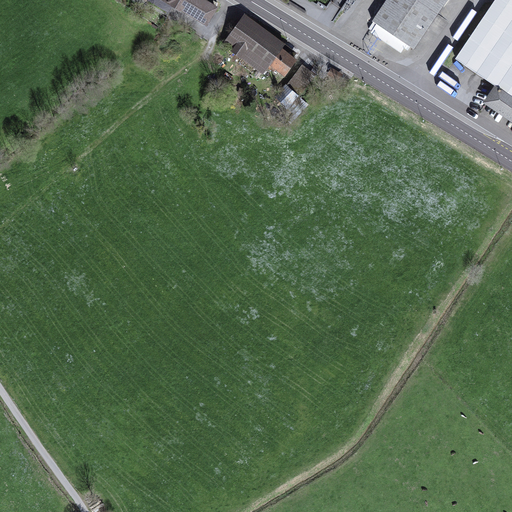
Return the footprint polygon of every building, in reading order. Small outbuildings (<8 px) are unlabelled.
[(147,0),(169,13),(175,4),(168,0),(167,0),(166,2),(162,0),(147,0)] [(215,9),(201,0),(162,0),(166,2),(167,0),(168,0),(175,4),(206,23),(215,9)] [(387,0),(373,21),(414,49),(447,0),(387,0)] [(484,106),(511,124),(511,0),(495,0),(453,62),(495,90),(484,106)] [(224,44),(263,73),(268,67),(281,49),(282,48),(243,19),(224,44)] [(372,33),(401,53),(403,49),(406,45),(378,26),(372,33)] [(292,57),(296,52),(285,44),(282,48),(281,49),(292,57)] [(285,75),(296,60),(292,57),(281,49),(268,67),(274,71),(276,68),(285,75)] [(287,86),(297,96),(298,97),(314,75),(302,66),(287,86)] [(276,97),(287,107),(297,96),(287,86),(286,85),(276,97)]
